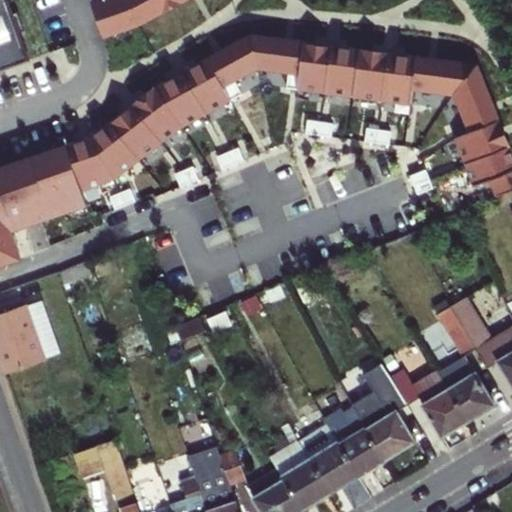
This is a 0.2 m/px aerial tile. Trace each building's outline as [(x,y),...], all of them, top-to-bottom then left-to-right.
[(0,0),(0,69),(27,60),(18,34),(23,31),(17,13),(11,15),(6,0),(0,0)] [(138,23),(181,0),(99,0),(93,3),(104,34),(138,23)] [(481,205),(511,192),(511,156),(477,66),(251,35),(183,72),(156,88),(91,134),(0,165),(0,265),(24,257),(13,230),(86,205),(81,191),(112,180),(181,128),(242,94),(234,81),(258,68),(299,72),(297,89),(410,105),(412,90),(454,95),(469,133),(454,139),(481,205)] [(319,136),(321,122),(308,120),(306,134),(319,136)] [(333,124),(321,122),(319,136),(331,137),(333,124)] [(376,143),(378,130),(366,128),(364,142),(376,143)] [(378,130),(376,143),(389,145),(391,132),(378,130)] [(227,152),(233,165),(243,161),(238,148),(227,152)] [(233,165),(227,152),(217,157),(222,170),(233,165)] [(192,167),(185,169),(191,183),(198,180),(192,167)] [(191,183),(185,169),(174,174),(180,187),(191,183)] [(410,176),(413,185),(428,179),(425,170),(410,176)] [(428,179),(413,185),(417,194),(432,188),(428,179)] [(130,190),(122,193),(127,206),(135,202),(130,190)] [(127,206),(122,193),(110,198),(115,211),(127,206)] [(59,272),(63,285),(90,274),(86,261),(59,272)] [(279,285),(266,291),(271,301),(284,296),(279,285)] [(255,297),(241,304),(246,313),(259,305),(255,297)] [(466,298),(452,305),(469,338),(475,348),(487,368),(498,362),(511,385),(511,329),(492,342),(466,298)] [(452,305),(450,306),(437,314),(463,355),(464,355),(475,348),(469,338),(452,305)] [(29,309),(0,318),(0,351),(8,375),(9,378),(29,371),(48,364),(29,309)] [(206,331),(198,317),(175,326),(180,342),(206,331)] [(120,330),(130,358),(147,352),(137,324),(120,330)] [(494,403),(464,355),(463,355),(438,371),(467,419),(480,411),(494,403)] [(394,360),(383,367),(389,378),(401,370),(394,360)] [(467,419),(438,371),(437,369),(412,384),(403,369),(401,370),(389,378),(407,405),(418,398),(441,436),(454,427),(467,419)] [(396,412),(407,405),(389,378),(379,384),(385,394),(356,412),(384,459),(399,450),(413,441),(396,412)] [(384,459),(356,412),(354,409),(327,426),(357,475),(371,467),(384,459)] [(284,414),(270,422),(274,430),(289,423),(284,414)] [(299,441),(289,423),(274,430),(284,450),(299,441)] [(299,441),(311,461),(329,492),(343,483),(357,475),(327,426),(326,424),(299,441)] [(116,439),(96,446),(105,470),(113,494),(115,493),(132,487),(126,470),(116,439)] [(299,441),(284,450),(272,457),(279,468),(284,477),(311,461),(299,441)] [(96,446),(74,454),(83,478),(105,470),(96,446)] [(236,451),(221,456),(231,485),(246,480),(236,451)] [(67,456),(54,461),(58,474),(71,470),(67,456)] [(329,492),(311,461),(284,477),(303,508),(316,500),(329,492)] [(296,511),(303,508),(284,477),(279,468),(250,486),(255,495),(254,496),(263,511),(296,511)] [(207,511),(203,501),(195,476),(182,481),(186,494),(188,500),(172,506),(174,511),(207,511)] [(115,493),(120,507),(137,501),(136,498),(132,487),(115,493)] [(163,511),(156,491),(136,498),(137,501),(140,511),(163,511)] [(203,501),(207,511),(240,511),(233,491),(203,501)] [(186,494),(170,500),(172,506),(188,500),(186,494)] [(140,511),(137,501),(120,507),(121,511),(140,511)]
